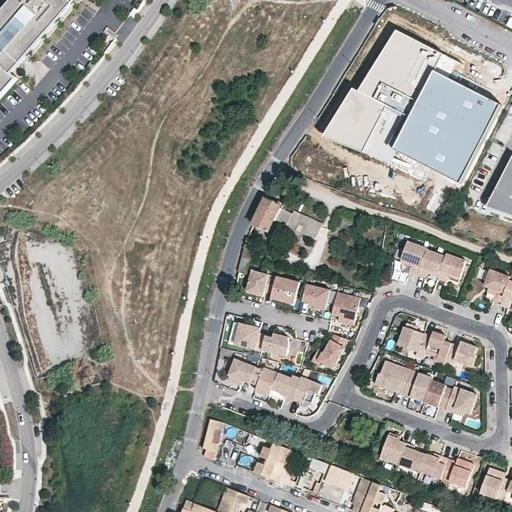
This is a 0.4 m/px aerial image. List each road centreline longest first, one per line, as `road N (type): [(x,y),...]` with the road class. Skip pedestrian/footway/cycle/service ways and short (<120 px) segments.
road 1 (residential): [(379,0),(253,202),(222,300)]
road 2 (residential): [(342,395),(494,445),(503,431),(498,337)]
road 3 (residential): [(0,184),(58,131),(161,0)]
road 4 (residential): [(498,337),(392,301),(342,395)]
road 5 (residential): [(25,511),(27,434),(0,340)]
road 6 (residential): [(342,395),(311,428),(203,390)]
road 7 (residential): [(326,511),(185,456)]
